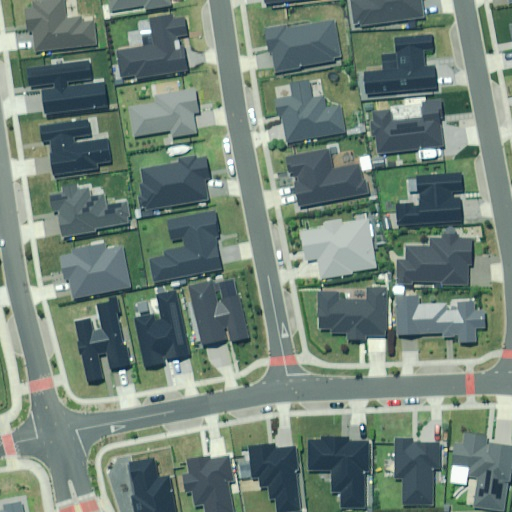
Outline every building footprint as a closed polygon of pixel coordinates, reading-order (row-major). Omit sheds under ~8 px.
[(30,25),(32,44),(93,38),(90,16),(79,17),(78,11),(62,13),(60,0),(27,0),(28,6),(22,7),(24,26),(30,25)] [(110,0),(112,12),(146,7),(146,10),(171,6),(169,0),(110,0)] [(365,0),(351,2),(355,26),(362,25),(362,28),(424,19),(421,0),(365,0)] [(174,21),(173,16),(150,20),(154,47),(118,53),(121,78),(136,76),(137,80),(188,72),(184,49),(178,50),(176,38),(188,36),(185,20),(174,21)] [(272,54),(276,73),(301,69),(301,68),(342,60),(335,22),(288,30),(287,27),(265,31),(270,54),(272,54)] [(365,75),(367,96),(437,89),(435,69),(426,70),(424,52),(433,51),(432,37),(396,41),(399,71),(365,75)] [(85,53),(27,59),(29,78),(40,77),(41,89),(36,90),(38,108),(102,101),(100,76),(87,78),(85,53)] [(282,118),(287,144),(346,134),(341,107),(327,110),(325,97),(313,99),(310,84),(292,87),(294,98),(276,102),(280,119),(282,118)] [(131,110),(135,138),(172,133),(173,139),(196,135),(193,115),(199,114),(195,91),(155,97),(157,106),(131,110)] [(375,138),(377,156),(444,149),(439,102),(423,104),(424,120),(393,124),(391,113),(372,115),(373,123),(372,123),(373,138),(375,138)] [(83,113),(39,118),(41,134),(45,134),(48,165),(99,160),(98,154),(104,153),(102,130),(85,131),(83,113)] [(24,122),(0,122),(0,153),(25,152),(24,122)] [(292,176),(299,209),(368,195),(366,182),(362,183),(359,167),(333,172),(329,152),(287,161),(290,176),(292,176)] [(140,198),(142,212),(208,202),(204,182),(209,181),(206,157),(178,161),(179,166),(142,171),(144,184),(140,185),(142,198),(140,198)] [(396,206),(398,227),(462,223),(460,201),(452,201),(452,194),(462,193),(461,176),(417,179),(419,205),(396,206)] [(75,178),(49,180),(54,228),(93,224),(93,220),(123,217),(121,195),(101,197),(100,187),(86,189),(85,182),(75,183),(75,178)] [(147,259),(151,282),(219,268),(212,237),(216,236),(212,211),(166,220),(170,239),(182,237),(184,246),(162,251),(163,256),(147,259)] [(317,261),(321,282),(354,276),(353,274),(376,270),(368,222),(343,226),(343,224),(324,227),(324,230),(301,234),(306,264),(317,261)] [(67,270),(71,291),(126,281),(119,240),(105,243),(104,236),(72,242),(73,250),(59,253),(62,271),(67,270)] [(398,263),(398,286),(414,286),(414,282),(442,282),(442,286),(468,286),(468,266),(473,266),(473,241),(459,241),(459,237),(443,237),(443,241),(430,241),(430,250),(405,249),(405,263),(398,263)] [(154,304),(134,307),(142,358),(162,355),(161,351),(185,347),(174,283),(151,287),(154,304)] [(213,284),(189,289),(202,348),(227,342),(224,329),(227,329),(231,345),(248,341),(239,299),(217,304),(213,284)] [(125,358),(114,290),(99,293),(104,318),(90,320),(89,313),(72,316),(82,375),(99,372),(95,346),(106,344),(109,360),(125,358)] [(339,295),(319,295),(319,330),(331,330),(331,335),(348,335),(348,343),(365,343),(365,337),(387,337),(387,291),(368,291),(368,301),(339,301),(339,295)] [(397,299),(398,337),(420,337),(420,335),(443,335),(443,339),(460,339),(460,346),(476,345),(475,330),(485,329),(485,314),(475,314),(474,305),(458,306),(458,313),(447,314),(447,307),(419,307),(418,298),(397,299)] [(511,475),(511,440),(493,437),(489,437),(490,432),(467,429),(465,440),(458,439),(455,463),(472,465),(471,473),(480,475),(479,477),(475,505),(506,509),(511,475)] [(371,469),(370,438),(352,439),(352,434),(324,434),(324,439),(311,439),(311,468),(333,468),(334,491),(343,491),(343,506),(366,506),(366,469),(371,469)] [(416,435),(398,435),(398,475),(406,475),(406,502),(434,502),(434,465),(442,465),(442,439),(416,439),(416,435)] [(300,467),(298,442),(277,444),(277,440),(251,443),(254,476),(262,475),(263,485),(270,485),(271,497),(278,496),(280,511),(302,509),(298,467),(300,467)] [(228,473),(225,451),(205,453),(205,450),(183,452),(185,466),(174,467),(176,486),(186,485),(188,500),(199,499),(200,511),(225,511),(224,504),(226,503),(223,473),(228,473)] [(153,469),(150,451),(126,455),(128,468),(121,469),(127,511),(170,511),(163,468),(153,469)] [(0,511),(17,511),(15,494),(4,495),(5,500),(0,500),(0,511)]
